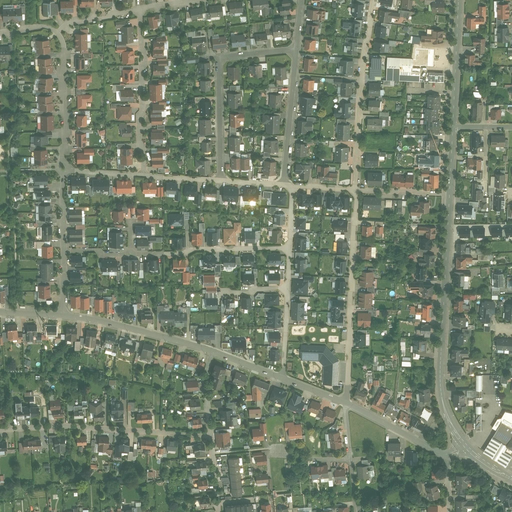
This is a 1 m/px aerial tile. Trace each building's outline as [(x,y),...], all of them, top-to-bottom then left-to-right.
[(267,0),(252,0),(253,10),(262,9),(263,15),(262,15),(268,14),(269,14),(268,8),(267,0)] [(54,4),(54,1),(50,2),(50,3),(48,3),(43,3),(44,16),(48,16),(49,16),(50,16),(50,15),(55,14),(54,4)] [(434,1),(434,3),(433,11),(443,11),(444,1),(434,1)] [(72,2),(61,2),(61,12),(73,12),(73,4),(73,2),(72,2)] [(242,2),(229,4),(230,13),(243,11),(242,2)] [(364,4),(354,3),(353,16),(363,16),(364,4)] [(282,6),(279,6),(280,14),(283,14),(288,13),(287,10),(289,9),(291,9),(290,5),(282,6)] [(509,5),(498,5),(497,19),(509,19),(509,5)] [(214,7),(209,7),(210,13),(210,17),(223,15),(222,6),(221,6),(221,7),(214,7)] [(19,8),(12,9),(12,21),(15,21),(15,20),(21,20),(21,13),(21,8),(19,8)] [(201,8),(190,10),(190,11),(191,18),(192,19),(203,17),(201,8)] [(12,9),(3,9),(3,16),(3,21),(9,21),(12,21),(12,9)] [(322,11),(319,11),(313,10),(309,10),(308,18),(312,18),(312,19),(315,19),(316,18),(324,19),(325,11),(322,11)] [(390,12),(381,10),(380,14),(381,14),(379,20),(388,22),(388,21),(393,22),(394,18),(399,19),(400,16),(400,14),(399,14),(390,12)] [(174,14),(166,16),(167,26),(171,25),(172,26),(176,25),(175,22),(174,14)] [(155,16),(148,17),(150,28),(153,27),(153,28),(158,28),(157,22),(156,16),(155,16)] [(484,18),(467,18),(467,28),(475,28),(476,24),(484,24),(484,18)] [(289,19),(283,20),(284,25),(281,25),(280,24),(282,37),(290,36),(288,24),(290,23),(289,19)] [(280,24),(272,25),(272,21),(269,22),(269,28),(272,28),(274,37),(282,36),(282,37),(280,24)] [(360,23),(344,22),(344,28),(350,29),(350,35),(359,36),(360,23)] [(313,25),(308,25),(308,28),(307,28),(307,32),(307,33),(316,34),(316,30),(317,30),(318,28),(318,26),(313,25)] [(381,27),(377,26),(375,36),(385,37),(387,28),(381,27)] [(509,28),(498,28),(498,42),(510,42),(509,28)] [(443,31),(433,30),(433,36),(422,35),(421,41),(433,42),(442,42),(443,31)] [(266,34),(255,35),(256,39),(257,44),(256,44),(267,43),(266,35),(266,34)] [(244,35),(231,37),(232,47),(245,45),(244,39),(244,35)] [(205,37),(192,38),(193,46),(200,46),(200,50),(206,50),(205,37)] [(225,37),(213,38),(214,49),(226,47),(225,37)] [(485,39),(474,39),(474,44),(478,44),(477,53),(484,53),(485,39)] [(311,40),(306,40),(305,49),(314,50),(315,41),(311,40)] [(164,41),(157,41),(153,41),(154,49),(153,49),(164,49),(164,41)] [(389,43),(375,41),(374,50),(387,52),(389,43)] [(357,43),(349,42),(348,45),(347,49),(348,49),(348,53),(356,54),(357,43)] [(9,47),(0,47),(0,59),(9,60),(9,51),(9,47)] [(164,49),(153,49),(153,57),(157,57),(163,57),(163,49),(164,49)] [(438,50),(415,49),(414,56),(425,58),(428,58),(438,58),(438,50)] [(126,51),(123,51),(123,52),(123,63),(133,62),(133,51),(126,51)] [(475,55),(466,55),(465,65),(474,65),(474,64),(481,65),(482,60),(478,60),(478,58),(475,58),(475,55)] [(414,56),(414,59),(400,59),(400,71),(420,72),(421,65),(428,66),(428,58),(425,58),(414,56)] [(83,58),(76,58),(76,68),(84,68),(84,59),(84,58),(83,58)] [(306,58),(305,58),(304,70),(313,71),(313,67),(315,67),(315,62),(313,62),(314,59),(306,58)] [(370,79),(381,80),(382,58),(373,58),(372,68),(370,68),(370,79)] [(400,59),(388,58),(387,80),(390,80),(398,81),(399,81),(400,71),(400,59)] [(438,58),(428,58),(428,66),(437,66),(438,58)] [(342,61),(342,60),(341,62),(340,73),(352,74),(353,61),(342,61)] [(209,74),(209,63),(199,63),(199,74),(209,74)] [(253,65),(249,66),(250,73),(256,73),(256,77),(262,77),(261,70),(267,70),(267,63),(260,64),(261,65),(256,65),(256,64),(255,64),(255,63),(254,63),(254,64),(253,64),(253,65)] [(158,66),(153,66),(153,74),(164,74),(164,66),(158,66)] [(239,67),(228,67),(229,79),(239,79),(239,67)] [(285,67),(276,68),(276,79),(283,79),(286,79),(285,67)] [(133,81),(133,70),(131,70),(123,70),(123,77),(124,78),(124,80),(126,82),(133,81)] [(420,72),(400,71),(399,81),(398,81),(420,82),(420,72)] [(444,73),(429,72),(429,82),(444,83),(444,73)] [(91,76),(78,76),(78,88),(83,88),(85,88),(85,82),(91,81),(91,76)] [(311,80),(305,80),(304,86),(303,89),(304,89),(304,90),(313,91),(314,81),(311,80)] [(210,81),(201,81),(201,91),(210,91),(210,81)] [(342,82),(342,84),(341,94),(342,94),(350,94),(351,94),(352,83),(342,82)] [(381,84),(376,84),(376,85),(370,84),(369,94),(380,95),(381,84)] [(124,91),(121,91),(121,100),(133,100),(133,99),(134,97),(134,95),(133,94),(132,91),(124,91)] [(235,93),(229,94),(229,107),(238,107),(237,103),(240,102),(240,96),(240,93),(235,93)] [(281,95),(271,94),(270,106),(280,107),(281,95)] [(83,96),(78,96),(78,108),(86,108),(86,101),(91,101),(91,95),(83,96)] [(314,98),(301,97),(300,103),(302,104),(302,113),(311,114),(312,103),(314,103),(315,100),(315,99),(314,98)] [(376,101),(369,100),(368,110),(380,111),(380,102),(380,101),(376,101)] [(205,102),(200,102),(200,114),(210,114),(210,105),(210,102),(205,102)] [(341,102),(340,115),(350,116),(351,103),(348,103),(341,102)] [(478,102),(473,102),(473,108),(472,108),(472,112),(473,112),(473,119),(481,119),(482,109),(481,109),(482,102),(478,102)] [(159,104),(153,105),(153,110),(151,110),(151,117),(161,117),(161,116),(161,110),(163,110),(163,104),(159,104)] [(120,108),(118,108),(118,119),(131,119),(131,108),(120,108)] [(500,109),(492,109),(492,119),(500,119),(500,109)] [(243,120),(243,114),(231,114),(231,126),(236,126),(239,126),(239,120),(243,120)] [(279,119),(273,119),(274,116),(263,115),(263,121),(267,121),(267,132),(278,132),(279,119)] [(78,116),(77,116),(77,119),(77,123),(77,126),(86,126),(86,116),(78,116)] [(379,119),(375,119),(375,120),(368,120),(367,128),(376,129),(376,127),(382,128),(382,120),(383,119),(379,119)] [(210,120),(200,120),(200,134),(205,134),(211,134),(210,120)] [(307,121),(299,121),(298,132),(306,133),(307,130),(311,130),(312,122),(307,121)] [(340,124),(339,124),(338,138),(349,138),(350,125),(346,125),(340,124)] [(127,128),(122,128),(122,137),(131,136),(131,128),(127,128)] [(162,132),(151,132),(151,143),(155,143),(155,145),(158,145),(158,143),(162,143),(162,132)] [(85,134),(77,134),(77,146),(84,146),(84,142),(86,142),(86,138),(85,138),(85,134)] [(43,136),(35,136),(35,144),(47,144),(47,136),(43,136)] [(480,136),(472,136),(472,153),(477,153),(477,152),(477,146),(478,146),(480,146),(483,146),(484,142),(480,142),(480,136)] [(505,136),(492,136),(492,146),(504,146),(505,146),(505,140),(505,136)] [(236,137),(230,137),(230,150),(240,150),(239,137),(236,137)] [(438,139),(425,138),(424,148),(438,148),(438,139)] [(271,140),(264,140),(264,151),(270,152),(277,152),(278,140),(271,140)] [(206,142),(202,142),(202,151),(211,151),(211,142),(206,142)] [(304,144),(297,143),(296,156),(306,156),(307,146),(307,145),(307,144),(304,144)] [(340,147),(336,147),(335,160),(342,161),(348,161),(348,147),(340,147)] [(89,155),(89,153),(84,153),(77,154),(78,163),(78,162),(82,162),(82,163),(84,163),(85,163),(88,163),(89,163),(89,155)] [(378,156),(366,155),(365,165),(371,166),(372,164),(378,165),(378,156)] [(439,156),(431,155),(430,159),(423,159),(423,165),(430,166),(439,166),(439,156)] [(236,158),(232,158),(232,169),(233,169),(233,168),(236,168),(236,169),(240,169),(240,158),(236,158)] [(248,160),(248,158),(240,159),(240,158),(240,169),(245,169),(248,169),(249,169),(248,160)] [(481,159),(468,159),(468,168),(478,169),(483,169),(483,160),(481,160),(481,159)] [(205,160),(196,160),(196,166),(200,166),(200,173),(209,173),(209,164),(211,164),(211,160),(205,160)] [(302,165),(301,165),(296,165),(296,173),(296,171),(301,171),(301,179),(309,179),(309,171),(309,168),(309,165),(302,165)] [(329,167),(316,166),(316,179),(320,179),(337,180),(337,173),(329,172),(329,167)] [(382,174),(368,173),(368,185),(382,185),(382,174)] [(505,174),(496,174),(495,187),(504,187),(505,174)] [(439,175),(431,175),(430,183),(430,187),(438,187),(439,175)] [(47,176),(35,176),(35,177),(30,177),(29,178),(30,182),(30,183),(35,183),(35,184),(39,184),(47,184),(47,176)] [(101,180),(92,180),(92,186),(92,191),(93,191),(101,191),(101,180)] [(109,180),(101,180),(101,191),(109,191),(109,186),(109,180)] [(151,183),(147,183),(143,183),(143,184),(142,185),(142,188),(143,189),(144,193),(155,193),(156,193),(155,187),(155,183),(151,183)] [(177,184),(167,183),(166,193),(175,193),(177,194),(177,191),(177,184)] [(478,183),(473,183),(472,199),(483,199),(483,193),(481,193),(481,190),(478,189),(478,183)] [(193,186),(190,185),(190,186),(185,186),(185,190),(184,191),(184,193),(185,194),(185,195),(195,196),(196,196),(196,194),(197,186),(193,186)] [(216,188),(205,187),(205,196),(215,197),(216,197),(216,190),(216,188)] [(272,193),(272,198),(272,201),(275,202),(275,204),(285,205),(286,194),(272,193)] [(310,198),(307,198),(307,194),(299,194),(299,205),(306,205),(306,206),(310,206),(310,198)] [(314,198),(310,198),(310,206),(314,207),(314,205),(321,206),(321,195),(314,195),(314,198)] [(338,201),(335,200),(335,197),(327,196),(327,207),(334,208),(334,209),(338,209),(338,201)] [(503,196),(494,196),(494,209),(503,209),(504,203),(503,202),(503,196)] [(341,201),(338,201),(338,209),(341,209),(341,208),(349,208),(349,197),(342,197),(341,201)] [(381,198),(364,197),(364,206),(368,207),(368,208),(375,208),(375,210),(381,210),(381,198)] [(429,202),(421,202),(420,207),(420,212),(429,212),(429,202)] [(470,206),(458,205),(458,214),(464,214),(464,217),(472,218),(472,206),(470,206)] [(420,207),(411,207),(411,215),(420,215),(420,212),(420,207)] [(148,209),(138,209),(138,212),(137,212),(137,217),(138,217),(138,219),(148,219),(148,209)] [(122,211),(114,211),(114,215),(113,216),(113,219),(114,220),(114,221),(123,220),(122,213),(122,211)] [(278,214),(275,214),(275,217),(274,217),(274,220),(275,220),(274,224),(284,224),(284,221),(285,221),(285,218),(285,214),(278,214)] [(182,215),(169,215),(169,223),(174,223),(174,225),(183,225),(183,219),(183,215),(182,215)] [(306,219),(297,219),(296,229),(305,229),(306,219)] [(348,221),(335,221),(334,231),(345,231),(346,231),(346,230),(346,231),(347,231),(348,221)] [(146,227),(136,227),(136,235),(151,235),(151,227),(151,226),(146,227)] [(372,226),(363,226),(363,235),(371,235),(373,235),(373,233),(372,233),(372,226)] [(493,226),(493,235),(502,235),(502,229),(502,226),(493,226)] [(47,227),(42,227),(42,231),(42,235),(43,239),(51,238),(51,234),(52,234),(52,231),(51,231),(51,227),(47,227)] [(427,227),(419,227),(418,232),(426,232),(426,237),(435,238),(436,227),(427,227)] [(461,227),(461,236),(470,236),(470,230),(470,227),(461,227)] [(475,227),(475,237),(485,237),(485,227),(475,227)] [(235,229),(228,230),(228,231),(227,232),(224,232),(224,244),(235,243),(235,229)] [(277,231),(273,231),(272,236),(271,237),(271,240),(272,241),(272,242),(281,242),(281,238),(282,238),(282,235),(281,235),(282,231),(277,231)] [(255,232),(244,232),(244,243),(248,243),(248,242),(255,242),(255,232)] [(201,233),(192,233),(192,244),(200,244),(200,240),(201,240),(201,233)] [(217,244),(217,233),(208,233),(208,244),(217,244)] [(181,238),(173,238),(173,248),(182,248),(182,246),(182,241),(182,238),(181,238)] [(299,238),(296,238),(295,248),(300,249),(305,249),(306,238),(299,238)] [(431,239),(422,239),(422,243),(421,244),(421,248),(428,249),(430,249),(430,246),(432,247),(432,242),(431,242),(431,239)] [(148,241),(137,241),(137,249),(148,249),(148,241)] [(347,241),(338,241),(337,252),(347,253),(347,241)] [(466,243),(457,244),(457,253),(465,253),(465,252),(470,252),(471,249),(473,249),(473,245),(471,245),(470,247),(466,247),(466,243)] [(366,247),(362,246),(361,257),(375,258),(376,252),(371,252),(371,247),(366,247)] [(45,247),(42,247),(42,248),(42,257),(52,257),(52,247),(45,247)] [(280,254),(269,254),(269,263),(280,263),(280,261),(280,256),(280,254)] [(211,255),(207,255),(207,256),(203,256),(203,266),(207,266),(207,267),(211,267),(211,266),(214,266),(215,266),(215,264),(214,256),(210,256),(211,255)] [(434,255),(425,255),(425,260),(419,259),(419,264),(419,268),(422,268),(422,266),(422,265),(425,265),(425,266),(434,266),(434,255)] [(235,256),(223,256),(223,266),(235,265),(235,264),(235,257),(235,256)] [(82,257),(71,257),(72,266),(77,266),(82,266),(82,265),(82,257)] [(466,257),(457,257),(456,268),(466,268),(466,262),(466,257)] [(307,259),(296,259),(296,263),(295,263),(295,267),(296,267),(296,271),(305,271),(305,268),(307,268),(307,259)] [(158,260),(148,260),(148,262),(148,269),(149,269),(158,269),(158,260)] [(181,260),(177,260),(177,261),(173,261),(173,264),(172,264),(171,265),(171,267),(172,268),(173,268),(173,271),(185,271),(185,261),(181,261),(181,260)] [(346,261),(336,260),(336,272),(346,272),(346,261)] [(419,268),(417,268),(416,272),(416,274),(416,275),(416,278),(417,278),(424,278),(425,268),(422,268),(419,268)] [(464,273),(454,272),(454,286),(464,286),(463,288),(468,288),(468,282),(464,281),(464,276),(470,276),(471,272),(464,272),(464,273)] [(80,273),(70,273),(71,282),(74,282),(80,282),(80,281),(80,273)] [(254,274),(243,274),(243,283),(247,283),(247,284),(250,284),(250,283),(254,283),(254,278),(254,274)] [(279,274),(268,274),(269,283),(279,283),(279,279),(279,274)] [(503,274),(494,274),(495,287),(500,287),(504,287),(503,274)] [(214,276),(204,276),(204,286),(214,286),(214,276)] [(308,282),(294,281),(293,293),(305,294),(305,287),(308,287),(308,282)] [(345,282),(336,281),(336,292),(345,293),(345,282)] [(432,286),(419,286),(419,291),(423,291),(423,296),(429,296),(429,295),(432,295),(432,286)] [(278,295),(265,295),(265,298),(265,303),(268,303),(268,305),(279,305),(278,295)] [(88,298),(80,298),(80,296),(72,296),(71,296),(71,299),(71,307),(80,306),(80,308),(89,308),(88,305),(88,298)] [(251,298),(242,298),(242,301),(241,302),(241,304),(242,305),(242,308),(251,308),(251,298)] [(103,299),(95,299),(95,307),(95,310),(103,310),(103,301),(103,299)] [(216,299),(206,299),(207,308),(217,308),(217,299),(216,299)] [(232,299),(228,299),(228,300),(225,300),(224,300),(224,301),(225,308),(235,308),(235,299),(234,299),(234,300),(232,300),(232,299)] [(464,300),(454,300),(454,310),(463,310),(463,305),(464,300)] [(103,301),(103,310),(103,312),(111,312),(111,308),(111,301),(103,301)] [(344,301),(333,301),(333,308),(332,308),(331,313),(340,313),(340,309),(344,309),(344,301)] [(304,303),(293,302),(292,311),(304,311),(304,303)] [(495,303),(483,302),(482,311),(480,311),(480,318),(481,318),(481,321),(485,322),(491,322),(492,313),(494,313),(495,303)] [(118,306),(117,306),(118,312),(118,314),(117,314),(120,316),(125,316),(125,307),(126,307),(125,305),(118,306)] [(126,307),(125,307),(125,316),(125,318),(131,318),(133,315),(133,314),(133,307),(126,307)] [(145,311),(145,313),(141,313),(141,322),(152,322),(152,312),(150,312),(150,311),(145,311)] [(273,312),(269,311),(269,319),(280,319),(281,312),(273,312)] [(304,311),(292,311),(292,319),(304,320),(304,319),(304,311)] [(431,312),(414,311),(414,314),(423,315),(423,319),(431,320),(431,312)] [(173,313),(173,312),(165,312),(160,312),(160,313),(161,325),(174,324),(173,313)] [(182,313),(173,313),(174,324),(174,327),(181,327),(181,326),(187,326),(187,314),(187,313),(182,313)] [(340,313),(331,313),(331,317),(332,317),(332,325),(343,325),(343,317),(340,317),(340,313)] [(365,314),(363,315),(362,314),(358,314),(358,323),(362,323),(362,326),(367,326),(367,323),(370,323),(370,316),(370,314),(368,314),(367,314),(365,314)] [(466,317),(454,316),(454,317),(454,319),(453,325),(464,326),(468,326),(468,325),(468,321),(465,321),(466,317)] [(280,319),(269,319),(268,326),(280,327),(280,319)] [(16,325),(7,325),(8,332),(8,339),(9,339),(12,339),(12,338),(17,337),(17,339),(17,334),(16,325)] [(36,325),(27,325),(27,333),(27,340),(28,340),(32,339),(32,335),(36,335),(37,335),(36,325)] [(431,325),(421,325),(421,330),(417,330),(416,334),(421,334),(421,333),(425,334),(430,334),(431,334),(431,325)] [(56,326),(47,326),(47,334),(56,334),(56,326)] [(76,328),(67,328),(66,336),(66,337),(66,339),(67,340),(71,341),(72,340),(76,340),(76,328)] [(206,328),(197,328),(197,333),(198,340),(206,339),(206,328)] [(214,328),(206,328),(206,339),(215,339),(215,333),(214,328)] [(96,332),(87,331),(86,338),(85,344),(90,345),(90,341),(93,341),(93,339),(95,340),(96,332)] [(273,333),(269,333),(269,342),(271,343),(277,343),(279,343),(280,333),(273,333)] [(462,333),(453,333),(453,343),(463,344),(463,335),(463,333),(462,333)] [(106,334),(105,341),(104,341),(103,341),(102,347),(112,350),(113,345),(114,344),(116,336),(106,334)] [(358,334),(356,334),(356,338),(356,341),(356,345),(365,345),(365,335),(358,334)] [(123,340),(121,344),(120,350),(134,354),(134,351),(136,343),(131,342),(132,340),(128,339),(127,341),(123,340)] [(503,339),(497,339),(497,341),(497,349),(505,350),(505,339),(503,339)] [(426,341),(414,340),(414,341),(414,346),(413,346),(413,352),(420,353),(426,353),(425,353),(426,341)] [(155,356),(151,355),(153,346),(144,343),(140,357),(154,360),(155,356)] [(339,361),(326,347),(302,346),(301,360),(319,361),(324,366),(323,385),(338,385),(339,361)] [(172,351),(163,348),(161,356),(170,359),(172,351)] [(461,350),(453,349),(452,361),(460,361),(461,355),(461,350)] [(277,350),(271,350),(271,359),(279,360),(279,350),(277,350)] [(191,357),(185,355),(182,363),(189,365),(191,357)] [(198,359),(191,357),(189,365),(195,367),(198,359)] [(411,358),(403,358),(402,366),(410,366),(411,358)] [(225,369),(215,365),(212,374),(214,375),(212,381),(214,381),(212,387),(216,388),(220,389),(221,383),(223,377),(224,375),(225,369)] [(460,366),(452,365),(451,375),(460,375),(460,371),(460,366)] [(247,377),(236,372),(234,377),(233,380),(237,382),(237,383),(243,385),(247,377)] [(269,384),(255,379),(252,388),(260,391),(266,393),(269,384)] [(188,382),(187,382),(188,391),(198,390),(197,381),(188,382)] [(260,391),(252,388),(253,400),(261,400),(260,391)] [(362,390),(357,388),(356,393),(354,397),(364,401),(368,392),(362,390)] [(430,388),(419,389),(420,389),(421,401),(425,401),(430,400),(429,393),(430,393),(430,388)] [(286,393),(274,389),(270,399),(282,404),(286,393)] [(464,394),(455,394),(454,405),(459,405),(459,410),(466,410),(466,406),(463,406),(464,394)] [(302,398),(295,395),(293,400),(291,400),(288,408),(300,413),(304,404),(300,403),(302,398)] [(199,399),(190,400),(190,401),(185,401),(185,407),(190,406),(191,410),(200,409),(199,399)] [(60,401),(55,401),(53,400),(51,400),(50,401),(51,410),(53,410),(54,418),(63,417),(63,409),(60,409),(60,401)] [(380,403),(376,401),(373,407),(382,412),(386,406),(380,403)] [(418,401),(417,407),(414,413),(420,416),(425,407),(425,401),(421,401),(418,401)] [(321,405),(312,402),(309,410),(309,411),(317,414),(319,410),(321,405)] [(21,403),(15,403),(16,418),(17,418),(17,419),(24,419),(24,417),(31,417),(30,417),(30,408),(21,409),(21,403)] [(120,403),(116,403),(116,405),(111,405),(111,407),(111,411),(112,410),(112,414),(113,414),(114,418),(112,418),(112,421),(114,421),(114,422),(123,421),(123,413),(123,404),(120,404),(120,403)] [(101,404),(90,404),(91,418),(94,418),(94,421),(103,420),(103,416),(104,415),(103,415),(103,412),(100,412),(100,408),(101,408),(101,404)] [(81,406),(74,406),(74,411),(74,419),(83,418),(83,410),(79,411),(79,409),(81,409),(81,406)] [(38,408),(30,408),(30,417),(39,416),(38,408)] [(392,409),(389,408),(387,411),(386,414),(395,419),(398,413),(392,409)] [(261,409),(249,410),(249,418),(261,417),(261,409)] [(227,411),(221,411),(221,414),(219,415),(220,419),(221,420),(225,420),(226,426),(237,425),(236,416),(232,416),(232,410),(227,411)] [(336,413),(327,410),(326,415),(324,419),(332,422),(336,413)] [(511,412),(505,411),(501,418),(497,419),(492,428),(496,431),(493,437),(503,443),(511,447),(511,456),(511,458),(511,457),(511,412)] [(405,416),(401,414),(398,420),(407,425),(410,419),(405,416)] [(200,419),(192,420),(193,428),(201,427),(200,419)] [(336,420),(335,424),(331,427),(336,429),(340,421),(336,420)] [(417,423),(414,421),(410,427),(421,433),(424,426),(420,424),(421,422),(418,420),(417,423)] [(293,426),(289,426),(289,430),(290,439),(291,440),(302,439),(302,438),(301,425),(293,426)] [(261,429),(253,430),(254,441),(263,440),(262,432),(262,429),(261,429)] [(339,433),(329,433),(330,441),(331,441),(341,440),(340,437),(339,433)] [(85,437),(76,438),(77,446),(86,445),(85,437)] [(109,438),(99,437),(98,451),(107,452),(108,448),(108,446),(109,438)] [(483,453),(506,468),(511,458),(503,453),(502,452),(501,449),(501,446),(503,443),(493,437),(483,453)] [(56,439),(54,439),(54,444),(55,453),(64,452),(64,447),(65,447),(64,438),(56,439)] [(129,439),(120,439),(119,452),(128,453),(129,449),(129,439)] [(341,440),(331,441),(331,448),(341,447),(341,443),(342,443),(341,440)] [(32,441),(24,442),(24,450),(33,449),(32,441)] [(40,441),(32,441),(33,449),(40,449),(40,441)] [(177,442),(168,441),(167,448),(167,450),(176,451),(177,447),(177,446),(176,446),(177,442)] [(503,453),(511,458),(511,456),(511,447),(503,443),(501,446),(501,449),(502,452),(503,453)] [(204,444),(185,446),(186,450),(190,450),(190,454),(195,453),(195,456),(196,456),(205,455),(204,444)] [(400,444),(390,444),(389,444),(389,455),(395,455),(395,462),(404,462),(403,456),(400,456),(400,454),(401,454),(401,444),(400,444)] [(413,451),(406,451),(407,466),(413,465),(413,461),(417,461),(417,454),(414,454),(413,454),(413,451)] [(262,456),(256,456),(256,457),(257,465),(266,464),(266,456),(262,456)] [(239,458),(229,459),(230,467),(239,466),(238,465),(238,462),(239,462),(239,458)] [(205,462),(196,463),(197,469),(191,469),(192,474),(200,473),(200,475),(207,475),(205,462)] [(239,466),(230,467),(230,474),(239,473),(239,470),(240,470),(239,465),(238,465),(239,466)] [(327,466),(319,467),(321,479),(323,479),(323,478),(328,478),(329,478),(328,472),(327,466),(328,466),(327,466)] [(362,467),(358,467),(359,479),(369,478),(369,471),(374,471),(373,466),(370,466),(362,467)] [(319,467),(312,467),(311,467),(311,468),(312,474),(313,479),(318,479),(319,480),(321,479),(319,467)] [(336,471),(335,471),(336,477),(336,481),(346,480),(345,471),(336,471)] [(239,473),(230,474),(231,481),(240,481),(240,480),(240,477),(241,477),(240,473),(239,473)] [(265,474),(256,475),(257,483),(268,482),(268,480),(267,476),(265,475),(265,474)] [(467,476),(457,476),(457,488),(458,488),(465,488),(466,488),(466,484),(472,483),(472,477),(467,477),(467,476)] [(240,481),(231,481),(232,489),(241,488),(240,485),(241,485),(241,480),(240,480),(240,481)] [(207,481),(198,481),(198,489),(207,489),(207,481)] [(420,482),(414,484),(416,494),(423,492),(420,482)] [(437,486),(427,488),(429,500),(440,498),(439,493),(438,493),(437,486)] [(241,488),(232,489),(233,496),(242,495),(241,492),(242,492),(242,488),(241,488)] [(502,491),(497,488),(494,493),(499,496),(502,491)] [(511,495),(503,490),(502,491),(499,496),(498,498),(498,499),(498,498),(501,500),(503,502),(511,495)] [(511,495),(503,502),(504,503),(505,507),(508,507),(511,505),(511,495)] [(209,498),(199,499),(200,500),(195,500),(195,504),(196,504),(197,507),(201,507),(210,506),(209,498)] [(466,501),(457,501),(457,511),(468,511),(468,508),(474,508),(474,503),(473,503),(466,503),(466,501)]
